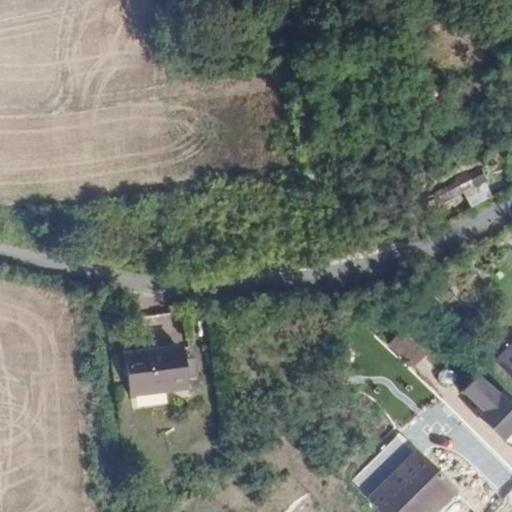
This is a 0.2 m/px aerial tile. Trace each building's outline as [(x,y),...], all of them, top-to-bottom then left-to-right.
[(399,333),(389,344),(409,364),(420,354),(399,333)] [(511,334),(487,357),(511,382),(511,334)] [(178,352),(124,361),(130,400),(184,392),(178,352)] [(511,399),(477,367),(457,391),(477,411),(473,417),(501,443),(511,430),(511,399)] [(395,430),(351,475),(368,492),(413,448),(395,430)] [(413,448),(368,492),(388,511),(426,511),(451,487),(413,448)]
